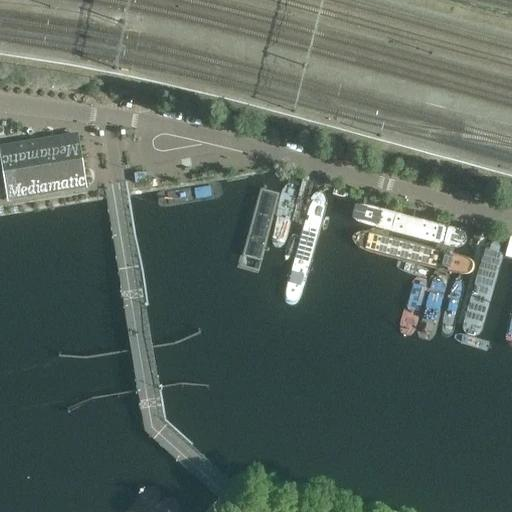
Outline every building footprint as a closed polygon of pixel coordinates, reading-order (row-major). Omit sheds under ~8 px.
[(0,149),(21,146),(18,127),(0,129),(0,149)] [(88,186),(79,137),(21,146),(0,149),(0,156),(7,200),(88,186)] [(245,264),(263,269),(285,184),(266,179),(245,264)] [(312,199),(284,299),(284,300),(285,302),(285,303),(286,305),(287,306),(288,307),(290,308),(291,308),(293,309),(294,309),(296,308),(297,308),(299,307),(300,306),(301,305),(302,304),(328,202),(327,200),(327,199),(326,197),(325,196),(323,195),(322,194),(320,194),(318,194),(316,195),(315,196),(313,197),(312,199)] [(353,220),(354,221),(454,247),(456,247),(458,247),(459,246),(461,246),(463,245),(464,244),(465,242),(466,241),(466,239),(467,237),(466,235),(466,234),(465,232),(465,231),(463,229),(462,228),(461,227),(459,227),(457,226),(360,204),(359,204),(357,205),(356,206),(354,207),(353,208),(352,210),(352,211),(351,213),(351,215),(352,217),(352,218),(353,220)] [(357,246),(359,248),(463,273),(465,273),(466,273),(468,272),(469,271),(470,271),(471,269),(472,268),(473,267),(473,265),(473,264),(473,262),(473,261),(472,259),(471,258),(470,257),(468,256),(467,256),(365,229),(363,228),(361,229),(359,229),(357,229),(355,230),(354,231),(352,233),(351,234),(350,236),(350,238),(351,240),(352,242),(354,243),(355,245),(357,246)] [(479,334),(480,333),(503,253),(503,251),(503,249),(502,248),(501,246),(500,245),(499,243),(498,242),(496,241),(494,241),(493,241),(491,241),(489,242),(487,243),(486,244),(484,245),(483,246),(482,248),(461,330),(461,331),(462,333),(463,334),(464,335),(466,336),(467,337),(469,338),(470,338),(472,338),(474,338),(475,337),(477,336),(478,335),(479,334)] [(429,276),(414,333),(415,334),(415,336),(416,337),(417,339),(419,340),(420,341),(422,341),(423,341),(425,341),(427,341),(428,341),(430,340),(431,339),(432,337),(433,336),(447,278),(447,276),(446,275),(445,274),(444,272),(443,271),(441,271),(440,270),(438,270),(437,270),(435,271),(433,271),(432,272),(431,273),(430,274),(429,276)]
